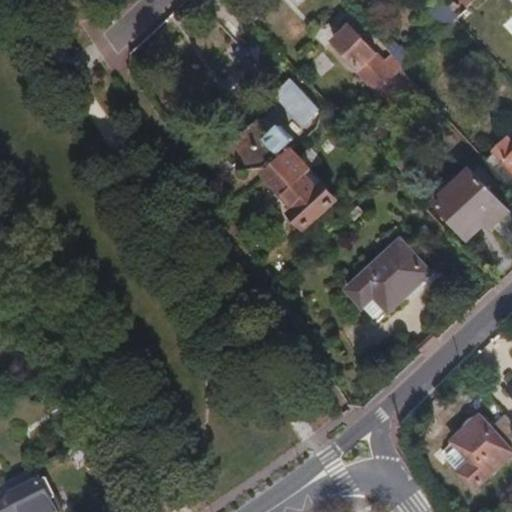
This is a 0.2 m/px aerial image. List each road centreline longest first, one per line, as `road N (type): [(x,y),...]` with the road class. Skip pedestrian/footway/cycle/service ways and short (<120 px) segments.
road 1 (secondary): [(511,295),(387,409)]
road 2 (secondary): [(387,409),(282,501)]
